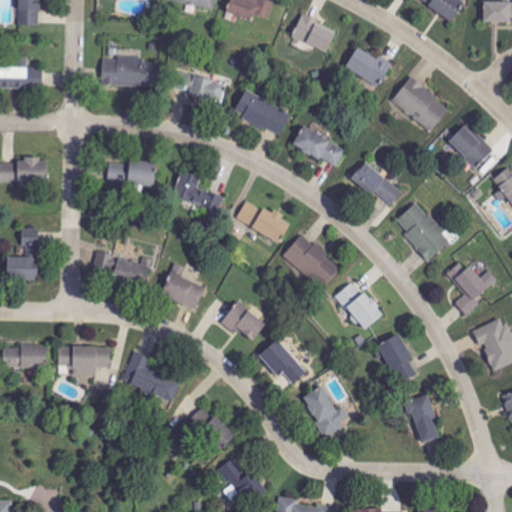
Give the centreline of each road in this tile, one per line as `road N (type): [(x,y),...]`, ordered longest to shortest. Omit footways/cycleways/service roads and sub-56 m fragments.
road 1 (residential): [(496,511),(471,404),(439,338),(384,261),(334,215),(268,170),(193,138),(150,128),(0,123)]
road 2 (residential): [(298,460),(253,397),(186,341),(103,313),(0,311)]
road 3 (residential): [(74,311),(75,0)]
road 4 (residential): [(511,473),(328,471),(298,460)]
road 5 (residential): [(348,0),(427,49),(511,123)]
